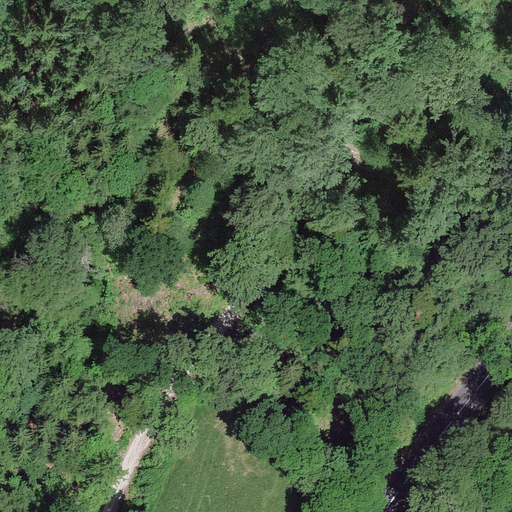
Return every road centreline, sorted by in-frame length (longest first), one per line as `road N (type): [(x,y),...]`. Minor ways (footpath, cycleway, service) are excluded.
road 1 (track): [(109,511),(167,386),(305,201),(335,138)]
road 2 (track): [(78,80),(335,138)]
road 3 (tertiary): [(391,511),(511,347)]
road 4 (track): [(335,138),(511,173)]
road 5 (track): [(335,138),(345,102),(419,0)]
